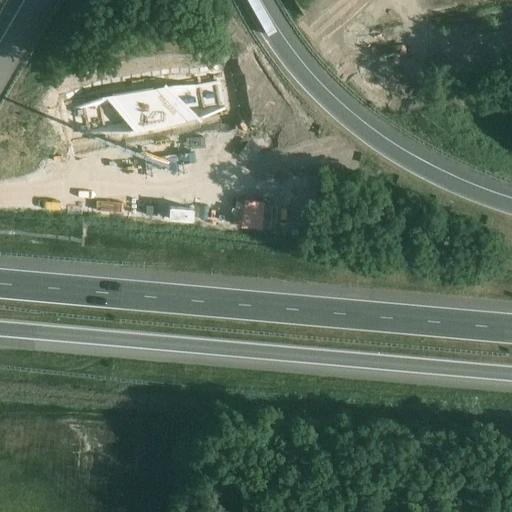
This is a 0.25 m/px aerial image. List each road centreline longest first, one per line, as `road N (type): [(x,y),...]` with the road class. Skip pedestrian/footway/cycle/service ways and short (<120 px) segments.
road 1 (motorway): [(511,329),(0,282)]
road 2 (motorway): [(0,328),(511,374)]
road 3 (motorway): [(511,208),(431,176),(360,133),(298,74),(251,0)]
